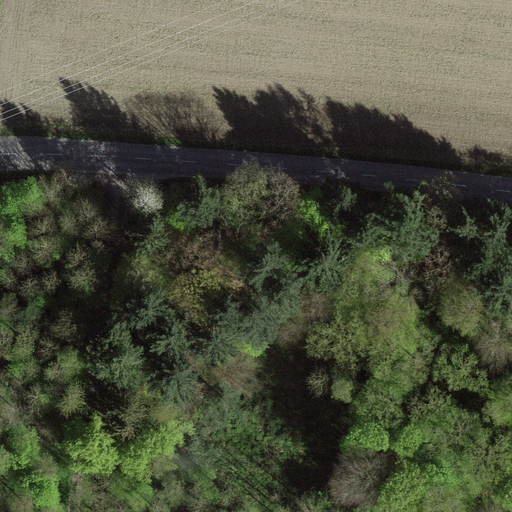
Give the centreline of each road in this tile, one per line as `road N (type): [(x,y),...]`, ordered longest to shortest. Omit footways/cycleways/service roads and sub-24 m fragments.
road 1 (secondary): [(0,154),(234,163),(511,191)]
road 2 (track): [(69,511),(124,157)]
